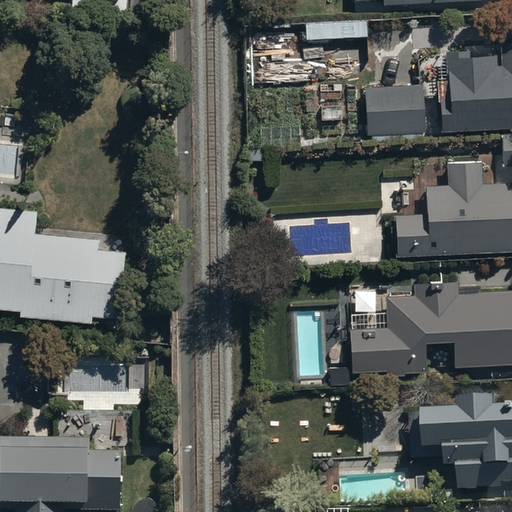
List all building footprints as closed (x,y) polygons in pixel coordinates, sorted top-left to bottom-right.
[(73,0),(73,8),(125,13),(126,0),(73,0)] [(441,84),(441,133),(511,130),(511,43),(502,44),(502,67),(497,67),(496,56),(472,57),(472,53),(447,53),(448,84),(441,84)] [(423,85),(365,87),(367,136),(425,134),(423,85)] [(511,135),(502,136),(503,167),(511,166),(511,135)] [(430,217),(398,218),(400,256),(511,251),(511,183),(483,185),(482,163),(449,164),(449,187),(429,188),(430,217)] [(0,310),(24,313),(23,318),(95,325),(95,318),(119,320),(126,252),(99,250),(100,240),(36,234),(38,212),(2,208),(2,206),(0,205),(0,310)] [(413,295),(384,296),(386,328),(351,330),(354,375),(426,372),(425,346),(455,344),(456,367),(511,364),(511,292),(460,295),(459,282),(413,285),(413,295)] [(511,408),(497,409),(496,399),(462,401),(462,410),(411,412),(413,464),(446,463),(446,470),(459,469),(459,492),(505,491),(504,485),(511,484),(511,408)] [(90,440),(2,440),(2,505),(17,506),(17,511),(119,511),(120,452),(90,452),(90,440)]
